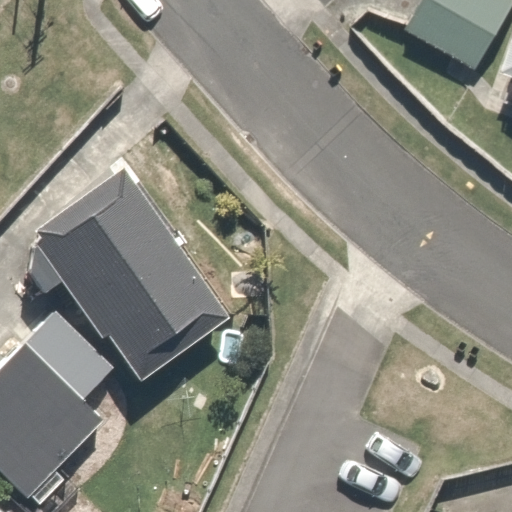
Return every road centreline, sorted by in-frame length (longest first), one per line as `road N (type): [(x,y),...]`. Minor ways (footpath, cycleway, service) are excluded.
road 1 (residential): [(407,219),(278,511)]
road 2 (residential): [(407,219),(193,0)]
road 3 (residential): [(511,298),(407,219)]
